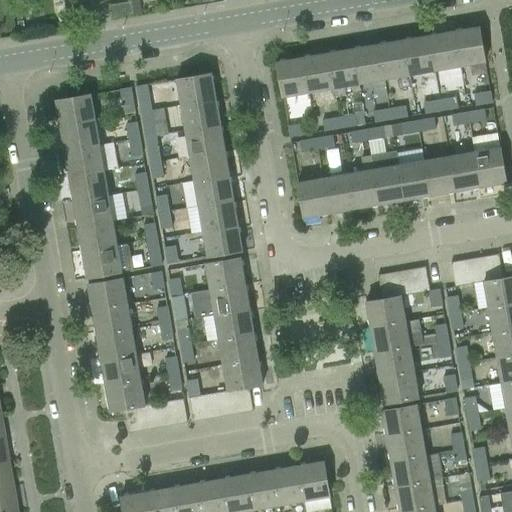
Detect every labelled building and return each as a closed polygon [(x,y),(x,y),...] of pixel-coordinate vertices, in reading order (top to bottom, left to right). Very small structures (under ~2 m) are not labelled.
[(139,1),(109,5),(111,19),(141,14),(139,1)] [(479,27),(453,32),(459,67),(485,62),(479,27)] [(453,32),(428,36),(434,71),(459,67),(453,32)] [(428,36),(402,40),(409,75),(434,71),(428,36)] [(402,40),(377,45),(383,80),(409,75),(402,40)] [(377,45),(352,49),(358,84),(383,80),(377,45)] [(352,49),(327,53),(333,88),(358,84),(352,49)] [(327,53),(301,58),(307,93),(333,88),(327,53)] [(301,58),(276,62),(282,97),(307,93),(301,58)] [(176,79),(181,105),(215,99),(211,73),(176,79)] [(147,85),(135,87),(138,104),(149,102),(147,85)] [(130,88),(119,90),(122,106),(133,105),(130,88)] [(492,102),(490,91),(473,94),(475,105),(492,102)] [(55,101),(60,126),(95,120),(91,95),(55,101)] [(456,97),(439,100),(441,112),(458,109),(456,97)] [(216,99),(181,105),(185,130),(220,124),(216,99)] [(441,112),(439,100),(422,103),(424,115),(441,112)] [(405,106),(388,109),(390,120),(407,118),(405,106)] [(151,111),(140,113),(144,137),(155,135),(168,133),(163,109),(151,111)] [(390,120),(388,109),(371,112),(373,123),(390,120)] [(469,123),(485,120),(484,110),(467,112),(469,123)] [(453,126),(469,123),(467,112),(451,115),(453,126)] [(355,115),(338,118),(340,129),(357,126),(355,115)] [(322,132),(340,129),(338,118),(320,120),(322,132)] [(419,132),(435,129),(433,119),(417,121),(419,132)] [(60,126),(64,152),(100,146),(95,120),(60,126)] [(417,121),(401,124),(403,135),(419,132),(417,121)] [(125,125),(128,141),(140,139),(137,123),(125,125)] [(185,130),(189,156),(224,149),(220,124),(185,130)] [(287,127),(289,138),(306,135),(304,124),(287,127)] [(368,141),(384,138),(383,128),(366,130),(368,141)] [(366,130),(350,133),(352,144),(368,141),(366,130)] [(497,135),(472,139),(474,152),(480,188),(506,183),(500,148),(499,148),(497,135)] [(316,139),(318,150),(334,147),(332,137),(316,139)] [(140,139),(128,141),(131,157),(143,155),(140,139)] [(318,150),(316,139),(300,142),(301,152),(318,150)] [(157,144),(146,146),(149,163),(160,161),(157,144)] [(64,152),(69,177),(104,171),(100,146),(64,152)] [(189,156),(194,181),(229,175),(224,149),(189,156)] [(371,156),(373,170),(379,205),(404,201),(398,165),(396,151),(371,156)] [(474,152),(449,157),(455,192),(480,188),(474,152)] [(371,156),(361,158),(363,172),(373,170),(371,156)] [(449,157),(424,161),(430,196),(455,192),(449,157)] [(160,161),(149,163),(152,180),(163,178),(160,161)] [(424,161),(398,165),(404,201),(430,196),(424,161)] [(130,165),(116,167),(117,182),(132,181),(130,165)] [(363,172),(348,174),(354,209),(379,205),(373,170),(363,172)] [(69,177),(73,202),(108,196),(104,171),(69,177)] [(134,175),(137,191),(149,189),(146,173),(134,175)] [(348,174),(323,179),(329,214),(354,209),(348,174)] [(194,181),(198,206),(233,200),(229,175),(194,181)] [(329,214),(323,179),(297,183),(303,218),(329,214)] [(149,189),(137,191),(140,208),(141,216),(153,214),(151,206),(149,189)] [(154,196),(157,213),(169,211),(166,194),(154,196)] [(73,202),(78,228),(113,221),(108,196),(73,202)] [(198,206),(203,231),(238,225),(233,200),(198,206)] [(169,211),(157,213),(160,230),(172,228),(169,211)] [(113,221),(78,228),(82,253),(117,247),(113,221)] [(143,226),(146,242),(157,240),(155,224),(143,226)] [(238,225),(203,231),(207,257),(242,251),(238,225)] [(157,240),(146,242),(148,258),(150,268),(162,266),(160,256),(157,240)] [(117,247),(82,253),(86,279),(106,275),(122,272),(133,271),(128,245),(117,247)] [(175,246),(163,248),(166,264),(178,262),(175,246)] [(487,257),(491,281),(503,278),(499,255),(487,257)] [(479,283),(483,282),(491,281),(487,257),(475,259),(479,283)] [(206,264),(210,289),(245,283),(241,258),(206,264)] [(467,285),(479,283),(475,259),(463,261),(467,285)] [(455,287),(467,285),(463,261),(451,263),(455,287)] [(425,268),(413,270),(418,293),(428,292),(430,291),(425,268)] [(413,270),(402,272),(406,296),(418,293),(413,270)] [(161,272),(150,274),(153,290),(163,288),(161,272)] [(402,272),(390,274),(394,298),(401,296),(406,296),(402,272)] [(378,276),(382,300),(394,298),(390,274),(378,276)] [(483,282),(488,309),(511,304),(511,276),(503,278),(491,281),(483,282)] [(88,285),(92,310),(127,304),(123,278),(88,285)] [(179,278),(168,280),(171,297),(182,295),(179,278)] [(196,318),(215,315),(249,309),(245,283),(210,289),(192,293),(196,318)] [(439,290),(430,291),(428,292),(431,308),(442,306),(439,290)] [(182,295),(171,297),(174,314),(185,312),(182,295)] [(366,303),(371,329),(405,323),(401,296),(394,298),(382,300),(366,303)] [(446,298),(449,316),(460,314),(457,296),(446,298)] [(92,310),(97,336),(132,329),(127,304),(92,310)] [(511,304),(488,309),(492,334),(511,330),(511,304)] [(167,307),(156,309),(158,325),(169,323),(167,307)] [(215,315),(219,340),(254,334),(249,309),(215,315)] [(460,314),(449,316),(452,331),(463,329),(460,314)] [(371,329),(375,355),(410,349),(410,348),(423,345),(419,321),(405,323),(371,329)] [(169,323),(158,325),(161,342),(172,340),(169,323)] [(445,324),(433,326),(436,344),(448,342),(445,324)] [(189,328),(177,330),(180,347),(192,345),(189,328)] [(97,336),(101,361),(136,355),(132,329),(97,336)] [(511,330),(492,334),(496,360),(511,356),(511,330)] [(219,340),(223,365),(258,359),(254,334),(219,340)] [(448,342),(436,344),(439,359),(451,357),(448,342)] [(192,345),(180,347),(183,364),(194,362),(192,345)] [(455,349),(458,366),(469,364),(466,347),(455,349)] [(375,355),(379,380),(414,374),(410,349),(375,355)] [(101,361),(105,386),(141,380),(136,355),(101,361)] [(511,356),(496,360),(501,384),(511,382),(511,356)] [(175,357),(165,359),(168,375),(178,373),(175,357)] [(237,389),(249,387),(263,385),(258,359),(223,365),(228,391),(237,389)] [(469,364),(458,366),(461,382),(472,380),(469,364)] [(178,373),(168,375),(171,392),(181,390),(178,373)] [(414,374),(379,380),(384,405),(418,399),(414,374)] [(453,375),(443,377),(446,394),(456,392),(453,375)] [(187,381),(186,381),(189,398),(200,396),(197,379),(187,381)] [(124,409),(136,407),(145,406),(141,380),(105,386),(110,412),(124,409)] [(511,382),(501,384),(505,410),(511,408),(511,382)] [(249,387),(237,389),(241,413),(253,411),(249,387)] [(237,389),(228,391),(225,392),(229,416),(241,413),(237,389)] [(225,392),(213,394),(217,418),(229,416),(225,392)] [(213,394),(201,396),(205,420),(217,418),(213,394)] [(189,398),(193,422),(205,420),(201,396),(200,396),(189,398)] [(464,399),(467,416),(478,414),(475,397),(464,399)] [(183,399),(173,401),(177,425),(187,423),(183,399)] [(454,399),(443,400),(446,417),(457,415),(454,399)] [(173,401),(161,403),(165,427),(177,425),(173,401)] [(161,403),(148,405),(153,429),(165,427),(161,403)] [(148,405),(145,406),(136,407),(140,431),(153,429),(148,405)] [(382,411),(386,437),(421,431),(417,405),(382,411)] [(136,407),(124,409),(128,433),(140,431),(136,407)] [(478,414),(467,416),(469,432),(480,430),(478,414)] [(386,437),(390,462),(426,456),(421,431),(386,437)] [(459,433),(449,435),(452,451),(463,450),(460,433),(459,433)] [(483,448),(472,449),(475,466),(486,464),(484,449),(483,448)] [(463,450),(452,451),(455,468),(465,466),(466,466),(463,450)] [(390,462),(395,488),(430,481),(426,456),(390,462)] [(324,461),(298,466),(304,501),(330,497),(324,461)] [(0,488),(11,487),(6,462),(0,462),(0,488)] [(486,464),(475,466),(478,482),(489,480),(486,464)] [(298,466),(273,470),(279,505),(304,501),(298,466)] [(273,470),(247,475),(253,510),(279,505),(273,470)] [(468,474),(457,476),(458,485),(461,502),(473,500),(470,483),(468,474)] [(247,475),(222,479),(227,511),(240,511),(253,510),(247,475)] [(227,511),(222,479),(197,483),(201,511),(227,511)] [(430,481),(395,488),(399,511),(402,511),(429,507),(434,506),(445,504),(441,480),(430,481)] [(201,511),(197,483),(172,488),(175,511),(201,511)] [(0,511),(12,511),(15,511),(11,487),(0,488),(0,511)] [(175,511),(172,488),(146,492),(149,511),(175,511)] [(511,511),(511,491),(499,494),(502,511),(511,511)] [(149,511),(146,492),(121,497),(123,511),(149,511)] [(487,496),(478,498),(481,511),(480,511),(490,511),(490,510),(487,496)] [(475,511),(473,500),(461,502),(463,511),(475,511)]
